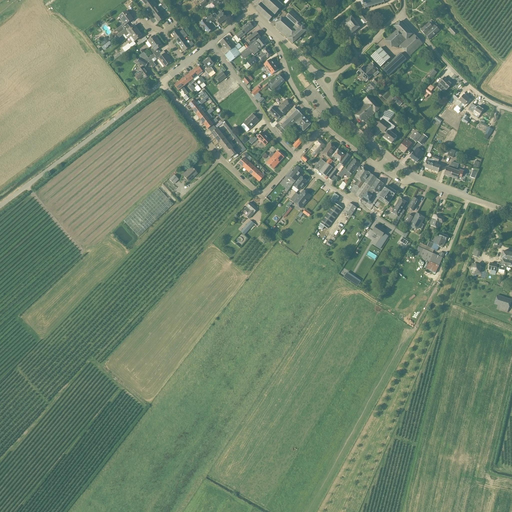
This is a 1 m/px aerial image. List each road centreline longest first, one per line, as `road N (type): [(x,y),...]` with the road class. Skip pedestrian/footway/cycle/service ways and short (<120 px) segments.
road 1 (unclassified): [(0,205),(162,83)]
road 2 (residential): [(162,83),(223,161),(263,195),(296,157)]
road 3 (unclassified): [(511,110),(466,84),(401,14)]
road 4 (residential): [(296,157),(208,45)]
